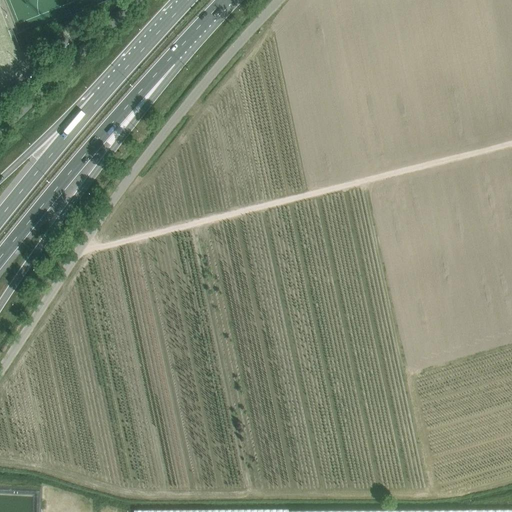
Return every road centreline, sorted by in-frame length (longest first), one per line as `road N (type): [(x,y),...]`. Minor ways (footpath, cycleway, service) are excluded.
road 1 (unclassified): [(0,372),(124,187),(207,77),(279,0)]
road 2 (track): [(79,252),(511,146)]
road 3 (primary): [(0,309),(169,58)]
road 4 (unclassified): [(0,132),(139,0)]
road 5 (primary): [(64,180),(169,58)]
road 6 (primary): [(191,0),(99,97)]
road 7 (primary): [(99,97),(0,181)]
